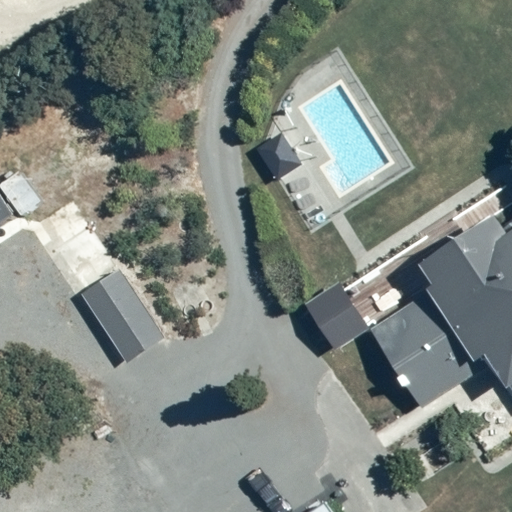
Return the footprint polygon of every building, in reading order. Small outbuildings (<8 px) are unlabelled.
[(281,129),(255,144),(280,185),(305,170),(281,129)] [(79,291),(124,261),(75,189),(31,219),(79,291)] [(0,222),(12,215),(0,195),(0,222)] [(511,229),(509,232),(497,214),(361,303),(418,389),(429,406),(494,364),(511,391),(511,390),(511,229)] [(124,261),(79,291),(126,362),(171,332),(124,261)]
